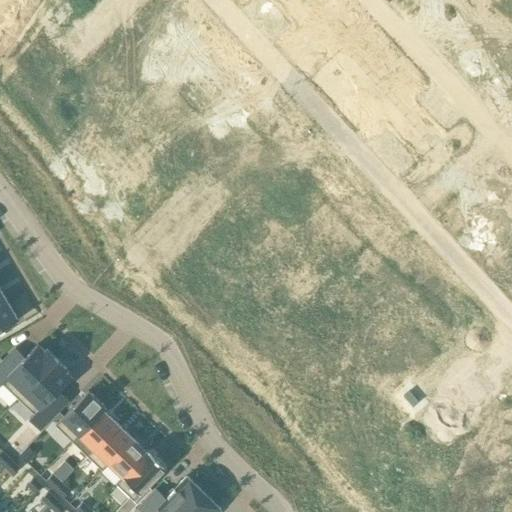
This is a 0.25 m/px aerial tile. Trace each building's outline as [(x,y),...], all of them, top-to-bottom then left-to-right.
[(27,0),(26,0),(21,8),(29,14),(35,5),(27,0)] [(179,0),(168,0),(145,21),(160,37),(160,38),(189,12),(189,13),(190,12),(179,0)] [(414,0),(412,2),(413,3),(420,10),(419,12),(428,22),(451,0),(414,0)] [(482,0),(451,0),(428,22),(437,32),(438,30),(445,37),(445,38),(446,39),(469,17),(478,27),(497,9),(488,0),(485,0),(484,2),(482,0)] [(21,8),(15,16),(23,22),(29,14),(21,8)] [(160,37),(153,44),(166,58),(173,51),(172,50),(200,24),(189,13),(189,12),(160,38),(160,37)] [(461,53),(460,55),(476,72),(477,71),(476,71),(511,38),(508,35),(496,22),(489,28),(461,54),(461,53)] [(200,24),(172,50),(173,51),(183,63),(211,37),(200,24)] [(19,35),(11,42),(18,50),(26,43),(19,35)] [(46,37),(38,44),(47,53),(55,47),(46,37)] [(211,37),(183,63),(195,75),(223,49),(211,37)] [(511,38),(476,71),(477,71),(488,83),(511,60),(511,38)] [(11,42),(2,51),(8,58),(18,50),(11,42)] [(55,47),(47,53),(54,61),(61,54),(55,47)] [(223,49),(195,75),(206,87),(234,61),(223,49)] [(19,55),(0,71),(0,88),(4,92),(30,68),(20,56),(19,55)] [(122,56),(115,63),(123,72),(131,65),(122,56)] [(102,58),(95,65),(102,72),(109,65),(102,58)] [(74,60),(67,67),(74,74),(81,68),(74,60)] [(511,60),(488,83),(499,95),(511,83),(511,60)] [(234,61),(206,87),(217,99),(218,100),(246,74),(234,61)] [(109,65),(102,72),(109,80),(116,73),(109,65)] [(30,68),(4,92),(14,104),(12,106),(13,106),(42,80),(41,80),(30,68)] [(135,70),(128,77),(135,85),(142,78),(135,70)] [(217,99),(210,105),(222,118),(257,86),(256,85),(246,74),(218,100),(217,99)] [(142,78),(135,85),(142,92),(149,85),(142,78)] [(42,80),(13,106),(13,107),(15,105),(26,117),(53,93),(42,81),(42,80)] [(511,83),(499,95),(510,108),(511,106),(511,83)] [(257,86),(222,118),(237,135),(244,129),(272,103),(274,102),(257,84),(256,85),(257,86)] [(127,85),(119,92),(128,101),(136,94),(127,85)] [(53,93),(26,117),(37,129),(35,131),(64,105),(53,93)] [(158,95),(151,102),(158,109),(165,103),(158,95)] [(165,103),(158,109),(165,117),(172,110),(165,103)] [(64,105),(35,131),(36,132),(38,130),(48,142),(75,118),(64,106),(65,106),(64,105)] [(154,114),(147,121),(156,131),(163,124),(154,114)] [(75,118),(48,142),(59,154),(59,155),(60,156),(87,131),(86,130),(75,118)] [(181,120),(174,126),(180,134),(188,127),(181,120)] [(253,132),(234,150),(243,161),(247,157),(263,174),(303,138),(294,128),(292,129),(286,122),(286,121),(285,120),(284,120),(261,142),(253,132)] [(163,124),(156,131),(163,138),(170,132),(163,124)] [(188,127),(180,134),(187,141),(195,135),(188,127)] [(101,142),(68,164),(82,184),(83,184),(82,182),(114,160),(114,161),(122,156),(108,137),(101,142)] [(303,138),(263,174),(279,192),(275,195),(285,206),(304,188),(295,179),(319,157),(318,156),(317,156),(311,149),(312,148),(303,138)] [(179,142),(172,148),(179,156),(186,149),(179,142)] [(186,149),(179,156),(188,166),(195,159),(186,149)] [(204,153),(197,160),(206,170),(213,163),(204,153)] [(114,160),(82,182),(83,184),(92,196),(123,174),(114,161),(114,160)] [(336,170),(307,197),(308,198),(322,212),(322,213),(350,187),(351,188),(352,187),(351,186),(336,170)] [(123,174),(92,196),(101,209),(101,210),(133,188),(132,187),(123,174)] [(486,187),(476,196),(511,235),(511,198),(504,190),(495,180),(487,188),(486,187)] [(101,209),(100,210),(113,229),(141,210),(148,220),(158,208),(154,201),(140,182),(132,187),(133,188),(101,210),(101,209)] [(322,212),(315,219),(327,232),(334,226),(334,225),(362,199),(351,188),(350,187),(322,213),(322,212)] [(467,207),(459,214),(468,224),(477,234),(467,243),(485,262),(495,252),(511,236),(511,235),(476,196),(466,205),(467,207)] [(362,199),(334,225),(334,226),(345,237),(344,237),(345,238),(373,212),(362,199)] [(345,238),(346,238),(356,249),(357,250),(385,224),(373,212),(345,238)] [(356,249),(349,256),(362,269),(369,263),(368,262),(396,236),(395,236),(385,224),(357,250),(356,249)] [(270,225),(263,231),(272,241),(279,234),(270,225)] [(396,236),(368,262),(369,263),(379,274),(380,275),(405,251),(405,252),(409,249),(396,235),(395,236),(396,236)] [(297,245),(290,252),(297,259),(304,253),(297,245)] [(176,293),(175,294),(194,311),(228,271),(211,256),(200,246),(183,266),(193,274),(176,293)] [(376,277),(369,283),(382,297),(389,291),(388,290),(416,264),(405,252),(405,251),(380,275),(379,274),(376,277)] [(304,253),(297,259),(304,267),(311,260),(304,253)] [(416,264),(388,290),(389,291),(399,302),(399,303),(428,276),(427,276),(416,264)] [(320,270),(313,276),(320,284),(327,277),(320,270)] [(228,271),(194,311),(213,328),(214,326),(230,307),(240,316),(257,296),(246,287),(228,271)] [(141,298),(147,289),(127,276),(122,285),(141,298)] [(428,276),(399,303),(400,303),(410,314),(411,315),(439,289),(428,277),(428,276)] [(327,277),(320,284),(327,292),(334,285),(327,277)] [(307,281),(300,288),(308,296),(315,290),(307,281)] [(410,314),(403,320),(415,333),(451,301),(450,300),(439,289),(411,315),(410,314)] [(315,290),(308,296),(316,305),(323,298),(315,290)] [(343,295),(336,301),(343,309),(350,302),(343,295)] [(8,301),(0,305),(0,330),(11,324),(19,319),(18,318),(8,301)] [(451,301),(415,333),(431,350),(437,344),(466,317),(465,316),(451,301)] [(350,302),(343,309),(350,316),(357,310),(350,302)] [(332,308),(325,315),(332,322),(339,315),(332,308)] [(230,348),(229,349),(246,365),(247,365),(246,364),(279,329),(263,313),(256,320),(230,348)] [(339,315),(332,322),(339,330),(346,323),(339,315)] [(366,319),(359,326),(366,334),(373,327),(366,319)] [(373,327),(366,334),(373,341),(380,334),(373,327)] [(279,329),(246,364),(247,365),(259,375),(285,347),(286,348),(292,341),(279,329)] [(355,333),(348,340),(355,347),(362,340),(355,333)] [(362,340),(355,347),(362,355),(369,348),(362,340)] [(5,359),(0,364),(0,385),(2,383),(18,398),(57,359),(47,349),(45,351),(38,344),(25,357),(15,368),(5,359)] [(389,344),(382,351),(390,359),(397,352),(389,344)] [(285,347),(259,375),(271,386),(271,387),(296,361),(298,359),(297,358),(296,358),(286,348),(285,347)] [(397,352),(390,359),(397,368),(405,361),(397,352)] [(57,359),(18,398),(34,414),(30,418),(40,429),(58,410),(49,401),(60,390),(72,377),(65,370),(67,368),(57,359)] [(271,386),(269,388),(270,390),(270,389),(282,400),(308,372),(296,361),(271,387),(271,386)] [(308,372),(282,400),(293,411),(294,412),(320,384),(320,383),(308,372)] [(293,411),(293,412),(310,428),(337,399),(343,392),(326,376),(320,383),(320,384),(294,412),(293,411)] [(89,390),(56,424),(73,441),(103,409),(104,410),(107,407),(89,390)] [(511,391),(502,401),(509,408),(511,405),(511,391)] [(397,402),(389,408),(396,416),(404,409),(397,402)] [(497,405),(490,412),(497,420),(504,413),(501,409),(497,405)] [(342,414),(314,442),(315,443),(315,442),(329,457),(329,458),(330,457),(357,431),(358,431),(365,425),(348,408),(342,414)] [(103,409),(73,441),(87,455),(118,423),(104,410),(103,409)] [(404,409),(396,416),(403,423),(411,417),(404,409)] [(490,412),(482,419),(483,420),(489,427),(497,420),(490,412)] [(118,423),(87,455),(103,470),(109,463),(109,462),(133,438),(118,423)] [(419,427),(412,434),(420,442),(427,435),(419,427)] [(473,428),(465,435),(472,442),(479,435),(473,428)] [(330,457),(329,458),(330,458),(341,469),(369,443),(358,431),(357,431),(330,457)] [(103,470),(101,471),(115,484),(116,483),(123,476),(123,477),(147,452),(147,451),(133,438),(109,462),(109,463),(103,470)] [(452,438),(444,446),(451,454),(459,446),(452,438)] [(369,443),(341,469),(342,470),(353,481),(352,481),(353,482),(381,455),(380,454),(369,443)] [(444,446),(435,454),(442,461),(451,454),(444,446)] [(381,455),(353,482),(354,482),(364,493),(365,494),(399,460),(387,447),(380,454),(381,455)] [(26,448),(19,455),(28,463),(35,456),(26,448)] [(123,476),(116,483),(134,500),(167,466),(149,449),(147,451),(147,452),(123,477),(123,476)] [(3,451),(0,453),(0,462),(4,466),(11,459),(3,451)] [(11,459),(4,466),(13,475),(20,467),(11,459)] [(364,493),(363,494),(380,511),(381,510),(381,509),(408,483),(415,476),(399,460),(365,494),(364,493)] [(496,481),(495,482),(495,483),(501,487),(511,494),(511,472),(506,468),(496,481)] [(53,473),(46,481),(55,489),(62,482),(53,473)] [(156,488),(138,507),(143,511),(184,511),(204,492),(187,475),(166,498),(156,488)] [(34,477),(27,484),(36,493),(43,485),(34,477)] [(62,482),(55,489),(64,497),(71,490),(62,482)] [(471,499),(461,511),(491,511),(485,507),(493,497),(472,482),(464,493),(471,499)] [(49,491),(42,498),(50,507),(57,499),(49,491)] [(204,492),(184,511),(217,511),(221,508),(204,492)] [(57,499),(50,507),(55,511),(62,511),(66,508),(57,499)] [(83,502),(76,509),(78,511),(89,511),(92,510),(83,502)]
